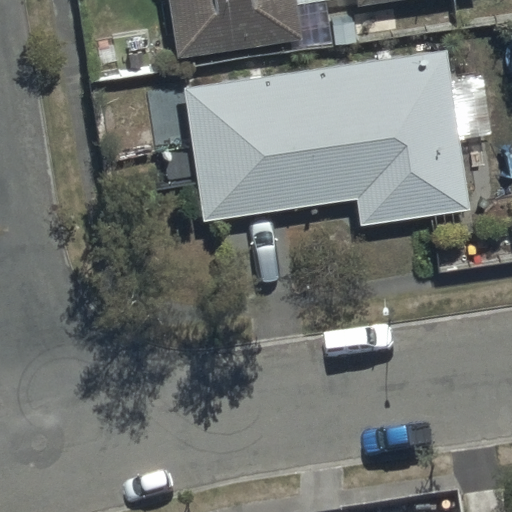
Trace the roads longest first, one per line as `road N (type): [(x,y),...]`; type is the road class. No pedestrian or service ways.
road 1 (residential): [(37,473),(323,415),(511,387)]
road 2 (residential): [(0,245),(37,473)]
